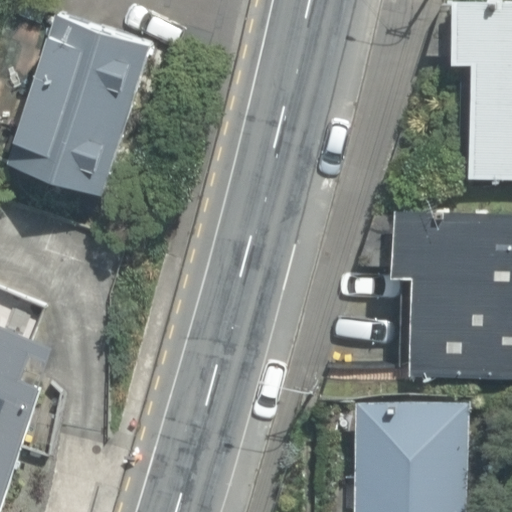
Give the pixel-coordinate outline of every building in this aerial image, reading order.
[(11,0),(0,35),(0,157),(109,190),(155,38),(37,0),(11,0)] [(470,174),(511,175),(511,0),(445,0),(428,52),(457,53),(457,61),(473,61),(470,174)] [(415,272),(411,373),(511,376),(511,209),(378,206),(358,260),(394,261),(394,271),(415,272)] [(0,497),(58,331),(0,312),(0,497)] [(356,511),(467,511),(471,397),(361,394),(356,511)]
